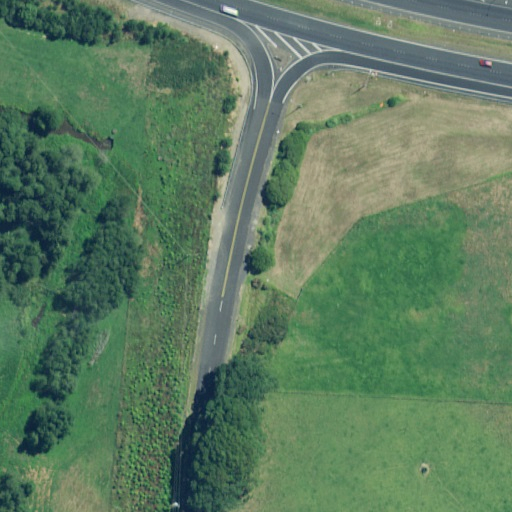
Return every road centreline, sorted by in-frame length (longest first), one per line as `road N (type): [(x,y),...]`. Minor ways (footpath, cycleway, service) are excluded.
road 1 (unclassified): [(267,106),(207,374),(192,511)]
road 2 (motorway): [(511,74),(399,55),(211,0)]
road 3 (motorway): [(511,83),(329,56),(293,71),(267,106)]
road 4 (motorway): [(267,106),(250,38),(178,0)]
